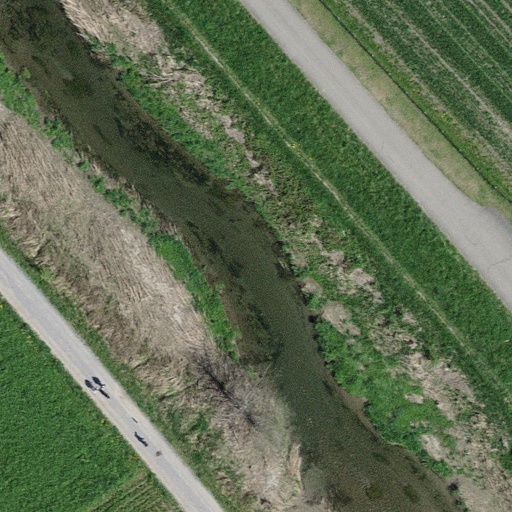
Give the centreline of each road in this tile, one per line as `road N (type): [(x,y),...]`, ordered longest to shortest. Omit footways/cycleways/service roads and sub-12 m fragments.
road 1 (unclassified): [(263,0),(511,285)]
road 2 (track): [(0,274),(206,511)]
